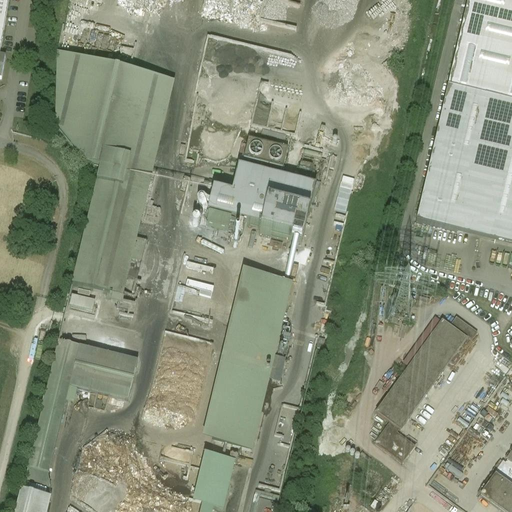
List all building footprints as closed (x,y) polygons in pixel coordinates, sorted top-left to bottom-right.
[(208,0),(207,10),(262,20),(262,23),(299,29),(303,0),(208,0)] [(511,0),(469,0),(416,228),(511,250),(511,0)] [(227,40),(209,38),(207,63),(261,68),(262,59),(278,61),(279,48),(282,49),(283,40),(227,34),(227,40)] [(100,170),(72,286),(113,296),(164,82),(55,57),(56,131),(85,167),(100,170)] [(247,141),(241,163),(283,172),(288,150),(247,141)] [(312,167),(300,164),(298,169),(311,173),(312,167)] [(315,188),(236,170),(229,196),(212,192),(206,216),(229,222),(244,225),(260,229),(259,234),(301,244),(315,188)] [(317,176),(299,172),(297,180),(315,184),(317,176)] [(209,197),(213,185),(208,183),(204,195),(209,197)] [(204,203),(196,201),(194,208),(202,210),(204,203)] [(227,228),(200,220),(197,230),(225,237),(226,232),(227,228)] [(244,225),(229,222),(227,228),(226,232),(234,234),(240,236),(242,236),(244,225)] [(240,236),(234,234),(230,248),(236,249),(240,236)] [(270,245),(263,243),(262,250),(268,252),(270,245)] [(291,283),(241,272),(233,308),(242,311),(282,320),(291,283)] [(94,303),(70,297),(68,308),(92,313),(94,303)] [(282,320),(242,311),(211,444),(251,453),(282,320)] [(455,319),(447,329),(466,343),(469,345),(477,335),(455,319)] [(447,329),(440,324),(372,418),(388,430),(398,437),(466,343),(447,329)] [(57,344),(28,471),(49,476),(69,390),(128,404),(137,362),(57,344)] [(398,437),(388,430),(375,449),(403,469),(416,450),(398,437)] [(234,463),(213,458),(201,507),(213,510),(222,511),(234,463)] [(494,478),(497,480),(481,503),(493,511),(511,511),(511,460),(508,466),(504,464),(494,478)] [(14,511),(47,511),(51,498),(19,491),(14,511)]
